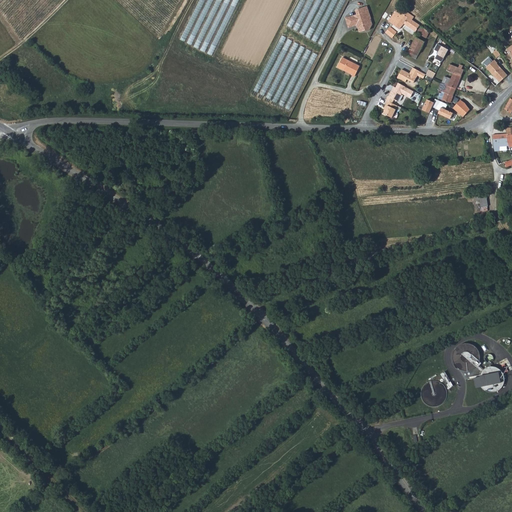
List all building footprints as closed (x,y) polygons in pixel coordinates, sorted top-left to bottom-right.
[(350,26),(358,24),(359,24),(358,23),(359,23),(361,24),(361,25),(360,26),(361,30),(363,31),(367,30),(366,26),(375,24),(373,19),(374,18),(371,5),(358,8),(360,13),(348,16),(350,26)] [(414,16),(406,11),(404,14),(397,9),(388,20),(398,29),(403,23),(416,31),(419,25),(412,19),(414,16)] [(419,25),(416,31),(426,38),(429,31),(419,25)] [(396,32),(390,26),(385,32),(392,37),(396,32)] [(407,54),(408,55),(411,56),(416,59),(424,41),(416,36),(407,54)] [(432,63),(439,67),(446,55),(434,49),(431,55),(436,57),(432,63)] [(338,71),(345,74),(344,75),(344,76),(348,78),(353,67),(336,58),(331,68),(336,71),(338,71)] [(507,73),(500,67),(499,67),(498,66),(498,64),(496,62),(496,61),(493,58),(485,66),(499,81),(507,73)] [(448,85),(456,88),(463,69),(461,68),(462,65),(459,63),(458,67),(448,63),(446,70),(453,72),(451,78),(448,77),(446,83),(449,84),(448,85)] [(426,74),(413,67),(410,73),(402,69),(397,77),(406,81),(407,79),(414,82),(418,75),(424,78),(426,74)] [(429,69),(427,74),(430,76),(433,78),(436,73),(429,69)] [(449,84),(446,83),(442,82),(439,90),(445,92),(454,95),(456,88),(448,85),(449,84)] [(414,91),(399,83),(396,87),(394,86),(392,90),(393,90),(393,92),(391,92),(389,96),(389,95),(387,100),(388,101),(393,103),(395,99),(398,101),(402,93),(411,97),(414,91)] [(451,102),(454,95),(445,92),(443,99),(451,102)] [(447,104),(435,99),(434,102),(427,99),(422,109),(429,113),(432,107),(439,110),(438,113),(450,119),(453,113),(445,109),(447,104)] [(461,100),(453,108),(463,116),(470,108),(464,102),(461,100)] [(393,103),(388,101),(385,107),(387,108),(386,110),(384,113),(393,117),(398,105),(393,103)] [(494,147),(498,146),(497,144),(507,142),(507,140),(507,136),(511,134),(511,127),(506,128),(507,133),(493,134),(494,147)] [(489,211),(488,195),(481,195),(482,211),(489,211)] [(462,373),(478,366),(482,364),(478,357),(481,356),(474,341),(452,351),(462,373)] [(475,388),(500,382),(498,372),(473,377),(475,388)]
